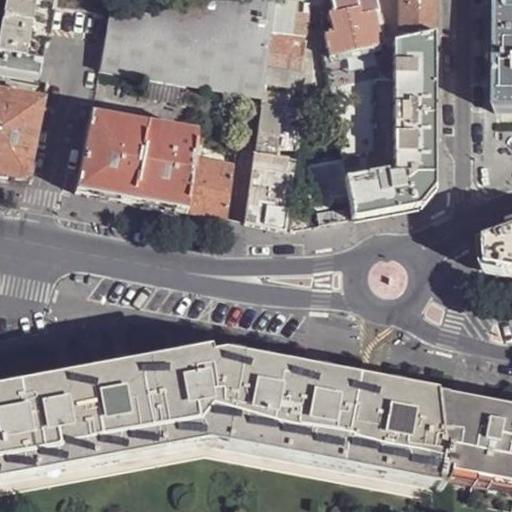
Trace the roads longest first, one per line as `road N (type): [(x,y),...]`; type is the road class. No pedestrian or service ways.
road 1 (residential): [(469,0),(465,194),(474,220)]
road 2 (residential): [(35,245),(78,35)]
road 3 (tertiary): [(35,245),(200,278)]
road 4 (tertiary): [(200,278),(363,302)]
road 5 (tertiary): [(359,262),(200,278)]
road 6 (residential): [(394,311),(449,338),(511,350)]
